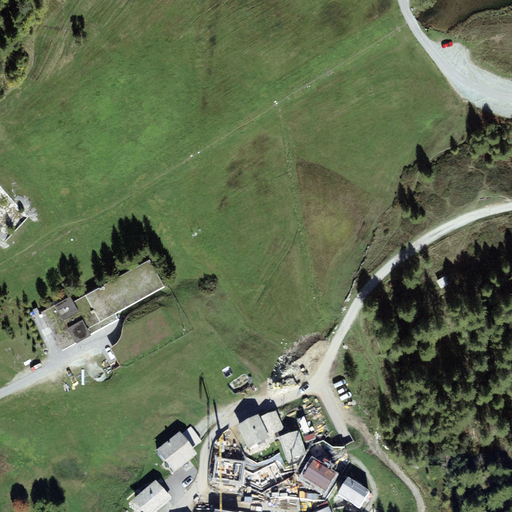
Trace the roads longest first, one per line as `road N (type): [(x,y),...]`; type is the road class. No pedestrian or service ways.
road 1 (residential): [(341,334),(309,386),(214,435),(200,484),(175,511)]
road 2 (unclassified): [(511,206),(449,226),(405,254),(367,289),(341,334)]
